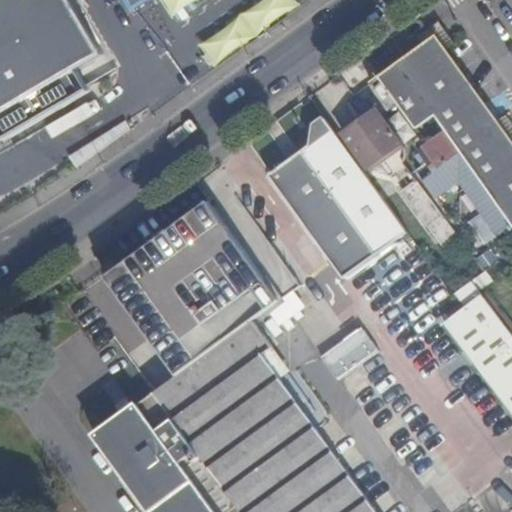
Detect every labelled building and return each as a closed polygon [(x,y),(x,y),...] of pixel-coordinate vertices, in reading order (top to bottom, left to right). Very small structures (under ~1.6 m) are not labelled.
[(0,0),(0,122),(10,140),(83,97),(104,85),(81,46),(53,0),(0,0)] [(53,0),(81,46),(90,41),(65,0),(53,0)] [(124,0),(130,10),(147,0),(124,0)] [(214,64),(302,6),(298,0),(263,0),(199,42),(214,64)] [(424,35),(429,42),(438,36),(447,48),(459,40),(445,20),(424,35)] [(429,42),(397,65),(434,117),(440,126),(445,133),(471,169),(489,196),(490,197),(511,228),(511,142),(498,123),(447,48),(438,36),(429,42)] [(434,117),(397,65),(384,74),(387,80),(386,80),(393,91),(390,93),(416,130),(422,126),(434,117)] [(387,80),(384,74),(380,77),(390,93),(393,91),(386,80),(387,80)] [(376,112),(362,122),(342,136),(367,170),(400,146),(376,112)] [(498,123),(511,142),(511,116),(511,114),(498,123)] [(289,166),(365,269),(409,237),(325,119),(314,126),(311,149),(289,166)] [(471,169),(445,133),(422,149),(436,170),(420,180),(431,196),(458,178),(471,169)] [(346,283),(365,269),(289,166),(271,180),(346,283)] [(477,205),(489,196),(471,169),(458,178),(477,205)] [(402,190),(445,245),(460,233),(417,178),(402,190)] [(503,234),(511,228),(490,197),(482,202),(503,234)] [(207,204),(96,282),(163,374),(170,384),(253,323),(280,304),(265,284),(207,204)] [(463,275),(470,285),(471,283),(484,274),(477,264),(477,265),(463,275)] [(300,289),(286,269),(265,284),(280,304),(300,289)] [(511,336),(471,283),(470,285),(454,296),(464,308),(443,324),(511,414),(511,336)] [(163,374),(148,385),(154,394),(237,511),(375,511),(266,355),(272,351),(253,323),(170,384),(163,374)] [(323,356),(341,378),(380,348),(363,325),(323,356)] [(237,511),(154,394),(138,407),(136,405),(133,407),(122,415),(93,435),(148,511),(237,511)] [(122,415),(133,407),(127,400),(117,407),(122,415)]
